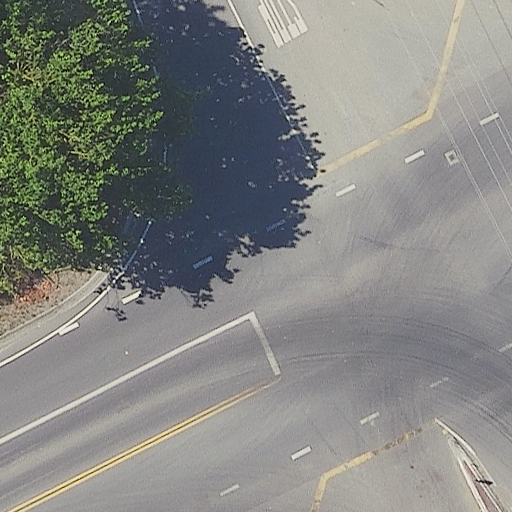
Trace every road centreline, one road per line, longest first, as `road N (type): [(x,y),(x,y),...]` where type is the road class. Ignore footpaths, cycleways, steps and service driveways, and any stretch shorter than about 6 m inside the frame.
road 1 (trunk): [(10,511),(283,372),(379,292)]
road 2 (unclassified): [(232,0),(379,292)]
road 3 (trunk): [(490,511),(379,292)]
road 4 (primary): [(379,292),(511,190)]
